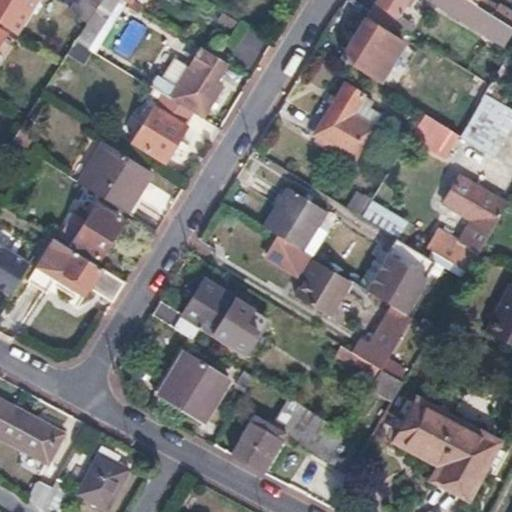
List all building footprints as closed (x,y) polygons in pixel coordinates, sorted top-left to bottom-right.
[(36,0),(0,0),(0,22),(14,32),(36,0)] [(100,0),(74,0),(68,10),(86,22),(100,0)] [(375,0),(369,12),(390,24),(404,0),(375,0)] [(431,0),(430,2),(503,46),(511,31),(511,27),(492,15),(491,15),(476,6),(469,1),(466,0),(431,0)] [(484,0),(479,0),(476,6),(491,15),(492,15),(497,7),(484,0)] [(511,13),(498,5),(497,7),(492,15),(511,27),(511,13)] [(390,24),(369,12),(363,20),(384,33),(390,24)] [(384,33),(363,20),(341,58),(380,82),(403,45),(384,33)] [(93,26),(86,22),(74,40),(82,45),(93,26)] [(16,39),(8,34),(0,47),(0,48),(7,53),(16,39)] [(157,82),(150,77),(145,85),(168,99),(190,113),(200,120),(221,87),(214,82),(225,64),(200,48),(186,69),(172,59),(157,82)] [(488,85),(473,76),(464,91),(479,101),(481,98),(488,85)] [(342,87),(335,98),(312,134),(354,160),(373,130),(351,116),(361,98),(342,87)] [(372,105),(361,98),(351,116),(373,130),(380,118),(369,110),(372,105)] [(160,112),(153,107),(131,142),(163,162),(185,128),(182,125),(190,113),(168,99),(160,112)] [(458,137),(423,115),(409,137),(444,159),(458,137)] [(33,133),(20,125),(9,142),(22,150),(33,133)] [(477,125),(470,138),(492,151),(499,138),(477,125)] [(102,141),(92,135),(65,176),(75,183),(102,141)] [(149,172),(102,141),(75,183),(124,213),(149,172)] [(436,228),(424,247),(431,252),(466,273),(477,253),(479,250),(506,204),(459,175),(442,204),(470,220),(457,241),(436,228)] [(324,214),(287,191),(263,228),(277,237),(300,251),(324,214)] [(362,213),(391,229),(399,216),(370,200),(362,213)] [(78,209),(67,227),(77,234),(71,244),(96,260),(119,222),(94,207),(89,216),(78,209)] [(155,232),(129,216),(119,233),(144,250),(155,232)] [(301,278),(312,259),(300,251),(277,237),(266,256),(301,278)] [(419,254),(395,239),(365,292),(388,306),(390,308),(404,316),(434,263),(427,259),(419,254)] [(27,282),(45,294),(55,279),(83,297),(88,289),(111,304),(123,284),(53,240),(27,282)] [(28,264),(0,245),(0,288),(9,294),(28,264)] [(466,273),(431,252),(427,259),(434,263),(437,265),(450,273),(462,280),(466,273)] [(301,278),(307,282),(297,297),(326,315),(347,281),(312,259),(301,278)] [(234,299),(203,280),(181,314),(160,301),(151,316),(190,339),(198,327),(216,338),(229,318),(224,315),(234,299)] [(511,281),(486,330),(511,344),(511,281)] [(252,311),(234,299),(224,315),(229,318),(216,338),(243,355),(257,334),(243,325),(252,311)] [(369,343),(361,338),(352,353),(380,369),(409,319),(404,316),(390,308),(369,343)] [(325,336),(319,346),(374,379),(380,369),(352,353),(325,336)] [(228,378),(186,352),(159,397),(201,422),(228,378)] [(412,357),(408,353),(404,358),(408,362),(412,357)] [(380,369),(374,379),(370,386),(393,400),(402,383),(380,369)] [(252,377),(245,373),(240,383),(247,387),(252,377)] [(0,436),(42,459),(41,461),(48,464),(65,433),(58,430),(58,431),(11,405),(0,399),(0,436)] [(493,443),(414,400),(393,439),(439,463),(430,480),(463,496),(493,443)] [(262,473),(284,434),(299,442),(297,445),(325,461),(342,433),(336,428),(299,406),(293,416),(281,410),(272,426),(254,416),(231,455),(262,473)] [(347,425),(340,421),(336,428),(342,433),(347,425)] [(95,460),(97,461),(79,492),(78,491),(75,495),(105,511),(106,511),(108,509),(106,508),(124,476),(126,477),(129,472),(99,455),(95,460)] [(53,489),(43,483),(32,502),(48,511),(60,511),(68,498),(53,489)]
